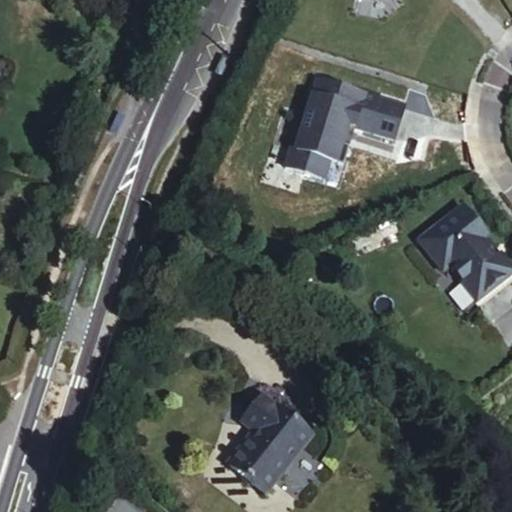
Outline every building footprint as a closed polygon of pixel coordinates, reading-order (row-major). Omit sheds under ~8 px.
[(362,0),(359,13),(385,13),(401,1),(399,0),(362,0)] [(314,76),(284,168),(325,181),(331,162),(344,167),(354,131),(394,143),(407,102),(314,76)] [(442,277),(448,272),(475,308),(511,280),(511,278),(500,261),(496,264),(482,247),(486,244),(463,212),(419,245),(442,277)] [(313,438),(262,398),(248,415),(262,426),(255,435),(230,467),(266,497),(313,438)] [(262,426),(248,415),(241,424),(255,435),(262,426)]
